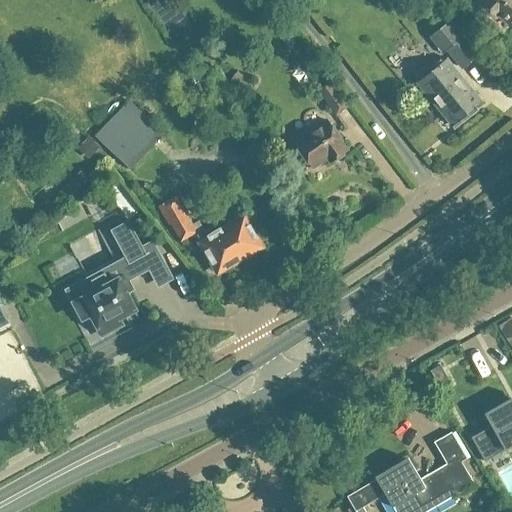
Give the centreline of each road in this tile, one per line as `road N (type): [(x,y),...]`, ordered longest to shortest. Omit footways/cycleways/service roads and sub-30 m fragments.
road 1 (residential): [(111,511),(511,291)]
road 2 (unclassified): [(439,194),(288,0)]
road 3 (residential): [(439,194),(256,310),(252,337)]
road 4 (secondary): [(77,464),(285,382)]
road 5 (secondary): [(264,354),(122,430),(77,464)]
road 6 (secondary): [(439,248),(264,354)]
road 7 (secondary): [(285,382),(343,340),(439,248)]
